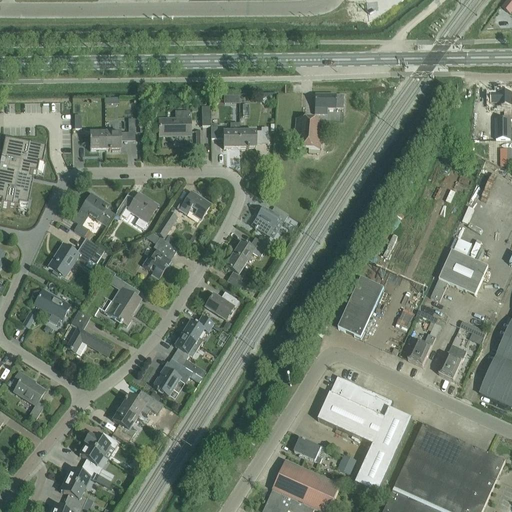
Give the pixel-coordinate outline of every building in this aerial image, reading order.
[(511,12),(511,0),(509,0),(502,9),(510,15),(511,12)] [(495,141),(511,141),(510,121),(511,121),(511,95),(498,95),(498,111),(504,111),(504,121),(495,121),(495,141)] [(314,106),(314,115),(326,116),(326,110),(330,110),(333,110),(343,110),(343,97),(314,96),(314,106)] [(201,128),(210,128),(209,108),(201,108),(201,128)] [(190,137),(189,112),(175,112),(175,120),(159,121),(159,138),(169,138),(169,136),(175,136),(175,138),(175,137),(189,137),(190,137)] [(319,151),(321,129),(321,121),(296,119),(294,149),(319,151)] [(217,125),(210,125),(210,141),(223,140),(223,150),(224,150),(223,150),(239,150),(239,133),(239,125),(229,125),(229,133),(223,134),(223,133),(223,134),(217,134),(217,125)] [(267,146),(267,129),(261,129),(261,133),(255,133),(254,133),(239,133),(239,150),(246,150),(248,150),(254,149),(254,150),(255,150),(255,145),(267,145),(267,146)] [(90,134),(89,134),(89,141),(89,143),(90,152),(105,152),(104,134),(90,134)] [(111,152),(112,151),(112,153),(119,153),(119,151),(119,152),(120,152),(119,134),(104,134),(105,152),(109,152),(111,152)] [(4,143),(0,162),(0,203),(1,204),(0,207),(17,211),(18,207),(27,209),(32,182),(28,181),(29,176),(36,177),(38,167),(42,168),(45,151),(4,143)] [(181,204),(177,210),(180,211),(179,212),(186,216),(188,213),(192,216),(201,222),(210,207),(190,194),(183,206),(181,204)] [(158,208),(138,195),(134,202),(127,197),(128,196),(127,195),(116,213),(114,216),(119,220),(121,217),(126,221),(131,214),(139,219),(135,226),(143,231),(147,224),(158,208)] [(75,217),(72,222),(77,226),(73,232),(82,237),(84,238),(88,232),(82,228),(90,215),(99,220),(98,222),(106,228),(112,219),(114,216),(105,211),(107,209),(100,205),(102,203),(91,196),(77,218),(75,217)] [(288,217),(283,214),(274,208),(271,214),(263,209),(252,227),(255,229),(254,230),(255,231),(256,230),(268,237),(279,220),(284,223),(288,217)] [(164,240),(177,221),(168,215),(155,234),(164,240)] [(53,260),(48,268),(62,277),(72,262),(74,264),(77,260),(85,265),(84,268),(91,273),(101,257),(104,252),(100,249),(86,240),(82,245),(76,255),(62,246),(57,253),(59,255),(55,261),(53,260)] [(173,258),(177,251),(159,240),(153,250),(156,252),(150,262),(147,260),(142,267),(152,274),(150,277),(158,282),(165,271),(168,273),(172,266),(165,261),(169,255),(173,258)] [(264,253),(267,248),(255,240),(249,249),(241,244),(233,256),(246,265),(252,255),(259,260),(264,253)] [(474,298),(487,269),(451,252),(430,300),(439,304),(448,286),(474,298)] [(239,291),(243,286),(240,284),(243,279),(239,276),(246,265),(233,256),(225,269),(232,274),(226,283),(239,291)] [(121,291),(106,315),(110,318),(120,324),(119,325),(121,326),(121,325),(126,328),(131,320),(130,320),(140,304),(131,298),(136,292),(114,277),(110,284),(121,291)] [(361,341),(365,332),(384,291),(361,281),(338,331),(361,341)] [(42,292),(34,306),(43,311),(44,309),(49,312),(48,314),(49,313),(52,315),(47,322),(56,327),(60,321),(61,321),(66,313),(69,307),(51,297),(42,292)] [(225,304),(213,296),(204,308),(225,322),(234,309),(235,310),(239,304),(229,297),(225,304)] [(248,306),(252,300),(248,297),(244,302),(248,306)] [(412,321),(419,307),(408,302),(402,316),(412,321)] [(71,341),(66,350),(80,358),(80,357),(86,346),(107,358),(112,350),(103,345),(83,333),(91,319),(79,312),(71,327),(77,330),(71,341)] [(28,330),(34,319),(29,316),(22,327),(28,330)] [(190,324),(182,336),(200,347),(203,342),(199,340),(204,333),(208,335),(211,331),(214,326),(210,323),(202,318),(196,327),(194,325),(194,326),(190,324)] [(398,324),(396,328),(406,333),(408,329),(411,324),(400,319),(398,324)] [(511,322),(479,395),(511,409),(511,322)] [(484,340),(486,334),(463,323),(460,329),(484,340)] [(435,340),(441,328),(435,325),(429,337),(427,336),(423,346),(416,342),(412,353),(408,362),(422,369),(426,360),(435,340)] [(218,336),(221,331),(214,327),(211,332),(218,336)] [(177,350),(171,360),(173,362),(183,368),(187,362),(190,358),(192,359),(195,354),(200,347),(182,336),(174,348),(177,350)] [(454,383),(463,363),(467,354),(458,350),(462,342),(456,339),(452,348),(448,357),(439,376),(454,383)] [(156,381),(153,386),(154,387),(153,388),(162,394),(169,398),(179,382),(185,386),(190,378),(183,374),(186,370),(183,368),(173,362),(170,366),(167,371),(165,370),(158,382),(156,381)] [(30,384),(31,382),(19,374),(12,384),(12,385),(14,383),(17,385),(16,386),(18,387),(13,393),(35,407),(29,417),(36,421),(44,408),(37,404),(45,392),(30,384)] [(356,485),(378,496),(412,421),(389,411),(393,404),(338,379),(318,422),(373,447),(356,485)] [(156,410),(160,405),(145,395),(144,395),(145,396),(140,405),(129,397),(126,402),(125,401),(123,403),(124,404),(121,409),(137,420),(142,413),(148,417),(153,408),(156,410)] [(133,439),(135,435),(130,431),(137,420),(121,409),(112,422),(120,427),(115,436),(101,427),(100,428),(113,437),(129,447),(131,444),(130,444),(133,439)] [(473,511),(482,511),(505,463),(423,426),(419,435),(400,478),(473,511)] [(103,443),(93,437),(93,436),(92,436),(91,438),(89,437),(84,445),(103,458),(109,448),(114,451),(118,445),(107,437),(103,443)] [(303,442),(300,441),(294,454),(320,466),(322,460),(317,458),(321,450),(305,443),(305,442),(303,442)] [(81,454),(79,457),(79,458),(79,457),(90,464),(86,470),(98,477),(110,484),(113,479),(101,473),(102,471),(97,468),(103,458),(84,445),(83,446),(84,446),(80,453),(81,454)] [(352,478),(355,470),(354,470),(357,463),(344,457),(337,472),(352,478)] [(329,511),(340,488),(294,467),(285,463),(272,492),(276,494),(273,500),(269,499),(263,511),(288,511),(289,511),(313,511),(315,511),(317,511),(329,511)] [(98,477),(86,470),(83,477),(72,471),(71,471),(69,474),(68,474),(64,481),(84,491),(89,481),(95,483),(98,477)] [(473,511),(400,478),(384,511),(473,511)] [(81,497),(84,491),(64,481),(60,489),(62,490),(60,494),(61,494),(61,493),(72,499),(69,505),(82,511),(86,501),(81,497)]
